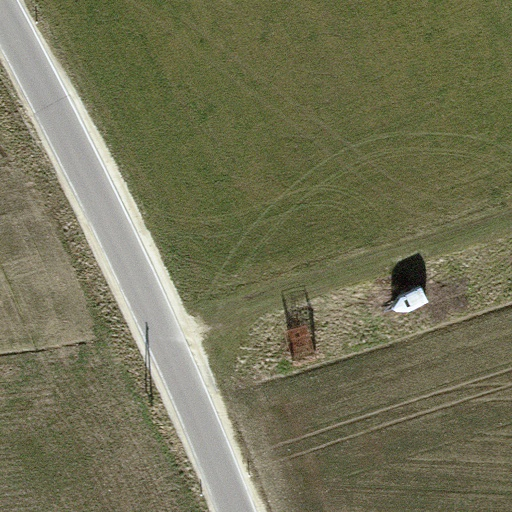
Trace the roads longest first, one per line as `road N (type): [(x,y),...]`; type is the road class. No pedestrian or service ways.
road 1 (unclassified): [(2,0),(167,333),(237,511)]
road 2 (track): [(167,333),(511,218)]
